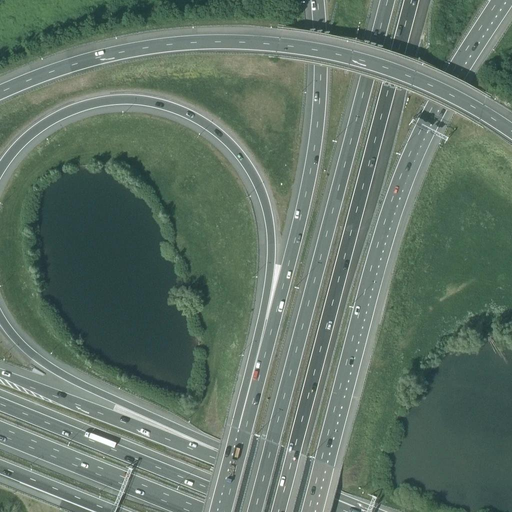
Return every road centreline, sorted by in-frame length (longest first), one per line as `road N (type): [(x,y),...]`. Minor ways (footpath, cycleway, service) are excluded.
road 1 (motorway): [(0,170),(29,134),(107,101),(160,104),(194,117),(233,147),(260,189),(270,249),(243,432)]
road 2 (motorway): [(307,511),(390,202),(431,108),(499,0)]
road 3 (motorway): [(511,132),(426,84),(273,44),(145,48),(0,93)]
road 4 (motorway): [(386,0),(254,511)]
road 5 (motorway): [(278,511),(410,0)]
road 6 (motorway): [(317,0),(319,101),(308,183),(243,432)]
road 7 (motorway): [(369,511),(85,387),(34,357),(0,318)]
road 8 (motorway): [(345,511),(0,373)]
road 9 (motorway): [(271,511),(0,402)]
road 10 (motorway): [(0,431),(198,511)]
